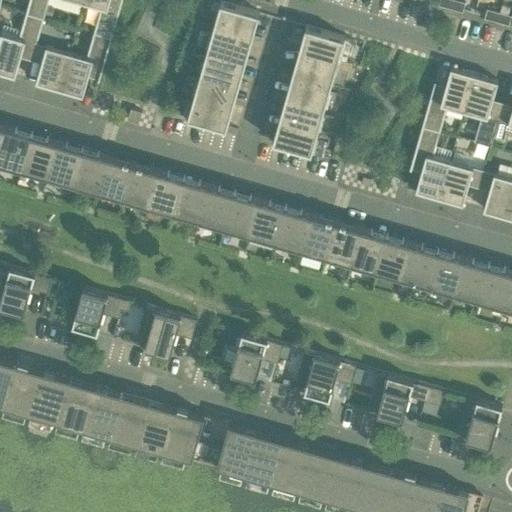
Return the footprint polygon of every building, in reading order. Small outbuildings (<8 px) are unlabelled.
[(28,0),(26,10),(44,15),(47,0),(28,0)] [(85,0),(101,4),(94,29),(112,35),(122,0),(85,0)] [(223,0),(220,0),(214,23),(253,34),(260,10),(223,0)] [(466,1),(461,0),(452,0),(451,7),(463,11),(466,1)] [(497,20),(500,11),(487,7),(484,17),(497,20)] [(44,15),(26,10),(18,35),(0,29),(0,69),(16,74),(21,55),(32,58),(37,40),(44,15)] [(511,14),(500,11),(497,20),(509,24),(511,14)] [(247,57),(253,34),(214,23),(208,46),(247,57)] [(306,23),(299,47),(338,58),(345,34),(306,23)] [(100,78),(112,35),(94,29),(87,54),(70,50),(60,86),(84,93),(89,75),(100,78)] [(60,86),(70,50),(37,40),(32,58),(42,61),(36,79),(60,86)] [(240,80),(247,57),(208,46),(201,69),(240,80)] [(332,81),(338,58),(299,47),(293,70),(332,81)] [(475,71),(451,65),(446,83),(435,80),(423,123),(441,128),(448,103),(465,108),(475,71)] [(234,103),(240,80),(201,69),(195,91),(234,103)] [(325,104),(332,81),(293,70),(286,93),(325,104)] [(499,78),(475,71),(465,108),(482,113),(475,138),(491,143),(494,133),(498,118),(503,100),(493,97),(499,78)] [(227,126),(234,103),(195,91),(188,114),(227,126)] [(319,127),(325,104),(286,93),(280,116),(319,127)] [(511,102),(503,100),(498,118),(494,133),(504,136),(507,128),(511,130),(511,102)] [(142,110),(131,106),(128,118),(139,121),(142,110)] [(312,150),(319,127),(280,116),(273,139),(312,150)] [(441,128),(423,123),(410,167),(421,170),(416,188),(440,195),(450,158),(434,153),(441,128)] [(32,131),(7,124),(0,147),(0,159),(22,166),(32,131)] [(58,138),(32,131),(22,166),(48,173),(58,138)] [(83,145),(58,138),(48,173),(73,180),(83,145)] [(108,153),(83,145),(73,180),(98,187),(108,153)] [(134,160),(108,153),(98,187),(124,195),(134,160)] [(479,185),(484,168),(450,158),(440,195),(463,201),(469,182),(479,185)] [(159,167),(134,160),(124,195),(149,202),(159,167)] [(184,174),(159,167),(149,202),(175,209),(184,174)] [(508,214),(511,198),(511,175),(484,168),(479,185),(489,188),(484,207),(508,214)] [(210,182),(184,174),(175,209),(200,216),(210,182)] [(235,189),(210,182),(200,216),(225,223),(235,189)] [(261,196),(235,189),(225,223),(251,231),(261,196)] [(286,203),(261,196),(251,231),(276,238),(286,203)] [(311,210),(286,203),(276,238),(302,245),(311,210)] [(337,218),(311,210),(302,245),(327,252),(337,218)] [(362,225),(337,218),(327,252),(352,260),(362,225)] [(388,232),(362,225),(352,260),(378,267),(388,232)] [(413,239),(388,232),(378,267),(403,274),(413,239)] [(438,247),(413,239),(403,274),(428,281),(438,247)] [(464,254),(438,247),(428,281),(454,289),(464,254)] [(489,261),(464,254),(454,289),(479,296),(489,261)] [(511,277),(511,267),(489,261),(479,296),(505,303),(511,277)] [(9,268),(0,265),(0,298),(0,299),(0,300),(0,302),(25,310),(31,286),(47,291),(52,276),(10,264),(9,268)] [(125,297),(83,285),(72,323),(98,331),(104,311),(120,315),(122,306),(125,297)] [(122,306),(130,308),(132,299),(125,297),(122,306)] [(192,336),(198,317),(157,306),(156,306),(146,304),(136,340),(146,343),(146,344),(171,351),(177,331),(192,336)] [(231,368),(257,376),(262,356),(278,360),(284,342),(242,330),(231,368)] [(357,363),(316,351),(315,352),(305,349),(295,386),(305,388),(304,389),(330,396),(335,376),(351,381),(357,363)] [(20,358),(0,352),(0,400),(7,402),(20,358)] [(46,366),(20,358),(7,402),(34,410),(36,402),(35,402),(39,389),(39,390),(46,366)] [(73,373),(46,366),(39,390),(39,389),(35,402),(36,402),(34,410),(60,417),(73,373)] [(388,373),(378,370),(367,406),(378,409),(377,410),(403,417),(414,379),(388,372),(388,373)] [(99,381),(73,373),(60,417),(87,425),(89,417),(88,417),(92,405),(99,381)] [(425,398),(430,383),(418,380),(414,394),(425,398)] [(126,388),(99,381),(92,405),(88,417),(89,417),(87,425),(113,432),(126,388)] [(445,388),(430,383),(425,398),(441,402),(445,388)] [(152,396),(126,388),(113,432),(140,440),(142,432),(141,432),(145,420),(146,420),(152,396)] [(477,398),(467,395),(457,432),(466,434),(466,435),(492,443),(503,404),(477,397),(477,398)] [(179,403),(152,396),(146,420),(145,420),(141,432),(142,432),(140,440),(166,447),(179,403)] [(218,414),(179,403),(166,447),(205,459),(218,414)] [(257,425),(218,414),(205,459),(244,470),(257,425)] [(284,433),(257,425),(244,470),(271,477),(274,470),(278,458),(277,457),(284,433)] [(310,441),(284,433),(277,457),(278,458),(274,470),(271,477),(297,485),(310,441)] [(337,448),(310,441),(297,485),(325,493),(337,448)] [(364,456),(337,448),(325,493),(351,500),(364,456)] [(390,463),(364,456),(351,500),(378,508),(390,463)] [(404,511),(416,471),(390,463),(378,508),(392,511),(404,511)] [(442,478),(416,471),(404,511),(433,511),(435,508),(436,503),(442,478)] [(477,511),(484,490),(442,478),(436,503),(433,511),(477,511)]
